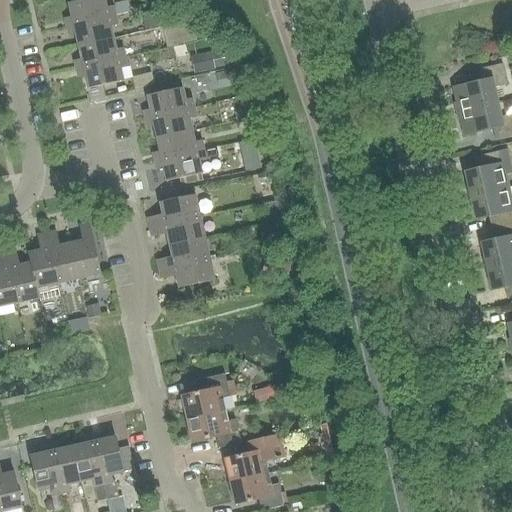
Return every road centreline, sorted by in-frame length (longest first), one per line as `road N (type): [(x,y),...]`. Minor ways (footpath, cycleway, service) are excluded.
road 1 (secondary): [(412,511),(287,0)]
road 2 (residential): [(485,511),(371,11)]
road 3 (residential): [(32,178),(109,193),(128,214),(142,280),(133,331),(165,472),(195,511)]
road 4 (residential): [(32,178),(0,23)]
